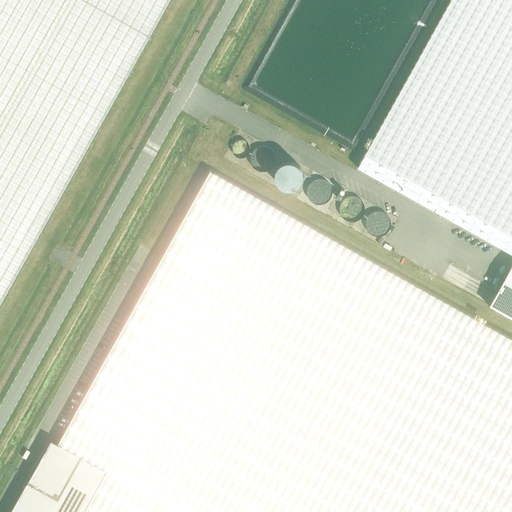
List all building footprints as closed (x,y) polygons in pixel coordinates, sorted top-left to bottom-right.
[(0,0),(0,303),(169,0),(0,0)] [(511,253),(511,264),(489,306),(511,318),(511,0),(451,0),(357,168),(511,253)] [(233,145),(232,148),(233,152),(236,155),(239,157),(243,157),(247,156),(249,153),(251,150),(251,147),(250,143),(248,141),(245,139),(241,139),(238,140),(235,142),(233,145)] [(251,155),(251,159),(252,164),(255,168),(259,171),(264,171),(269,169),(273,166),(275,162),(275,157),(274,153),(271,149),(267,147),(262,147),(258,148),(254,151),(251,155)] [(278,171),(277,176),(278,182),(281,187),(286,189),(292,190),(297,188),(301,184),(303,180),(304,174),(302,170),(299,166),(294,163),(289,163),(284,164),(280,167),(278,171)] [(511,511),(511,339),(210,171),(59,443),(52,440),(11,511),(511,511)] [(308,186),(307,191),(308,196),(311,200),(316,203),(321,203),(326,201),(329,198),(331,194),(332,189),(330,185),(327,181),(323,179),(318,179),(314,180),(310,182),(308,186)] [(341,203),(340,208),(342,213),(345,217),(349,220),(354,220),(359,218),(363,215),(365,211),(365,206),(364,202),(361,198),(357,196),(352,195),(347,197),(344,199),(341,203)] [(367,219),(366,224),(367,229),(370,233),(375,235),(380,236),(385,234),(388,230),(390,226),(391,222),(389,217),(386,214),(382,212),(377,211),(373,212),(369,215),(367,219)]
